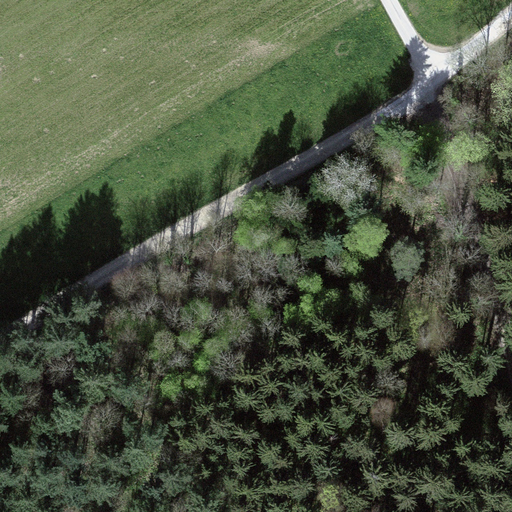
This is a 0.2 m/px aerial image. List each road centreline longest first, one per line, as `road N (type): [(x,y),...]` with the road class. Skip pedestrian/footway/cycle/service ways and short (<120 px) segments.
road 1 (unclassified): [(431,82),(0,354)]
road 2 (track): [(431,82),(511,379)]
